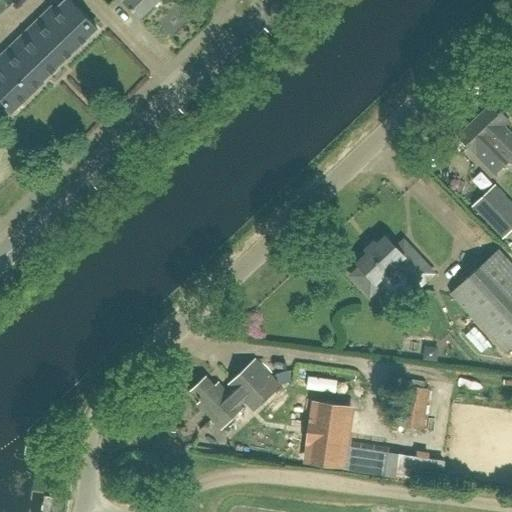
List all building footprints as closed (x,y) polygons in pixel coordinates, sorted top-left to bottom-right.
[(124,0),(123,2),(139,19),(159,0),(124,0)] [(95,30),(66,1),(53,14),(49,11),(0,59),(0,100),(11,112),(95,30)] [(510,135),(503,127),(509,121),(493,104),(458,137),(474,154),(475,153),(483,161),(481,162),(494,175),(509,162),(511,165),(511,135),(510,135)] [(502,239),(511,230),(511,205),(494,187),(472,207),(502,239)] [(396,250),(385,239),(377,246),(374,243),(366,251),(368,254),(357,264),(360,267),(350,277),(369,297),(380,286),(377,283),(387,273),(388,275),(397,267),(417,289),(433,275),(404,243),(396,250)] [(504,355),(511,347),(511,265),(498,251),(449,295),(504,355)] [(258,408),(280,387),(254,360),(232,380),(236,384),(227,393),(219,383),(215,386),(207,377),(191,392),(201,402),(197,405),(220,429),(242,409),(240,406),(249,398),(258,408)] [(431,422),(432,382),(416,382),(416,422),(431,422)] [(304,462),(344,468),(352,407),(313,402),(304,462)]
